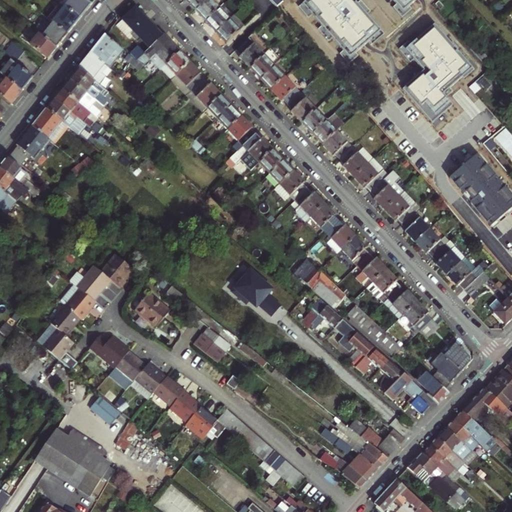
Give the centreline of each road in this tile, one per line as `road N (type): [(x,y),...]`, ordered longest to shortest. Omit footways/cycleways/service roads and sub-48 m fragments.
road 1 (residential): [(499,358),(158,0)]
road 2 (residential): [(352,509),(228,401),(108,318)]
road 3 (tertiary): [(352,509),(499,358)]
road 4 (residential): [(114,0),(0,143)]
